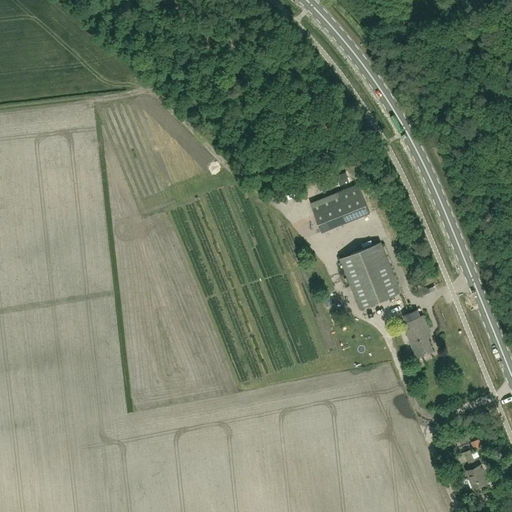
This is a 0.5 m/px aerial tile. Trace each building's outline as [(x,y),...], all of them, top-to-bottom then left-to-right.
[(323,231),(373,214),(362,181),(312,197),(323,231)] [(291,197),(279,204),(287,217),(290,215),(286,210),(296,204),(291,197)] [(359,309),(402,292),(381,242),(339,258),(359,309)] [(421,355),(432,351),(425,333),(429,332),(422,316),(404,323),(415,351),(419,350),(421,355)] [(471,443),(474,449),(482,445),(479,439),(471,443)] [(456,458),(459,464),(479,456),(477,452),(472,454),(470,449),(461,453),(462,455),(456,458)] [(473,488),(487,483),(481,465),(467,470),(473,488)]
